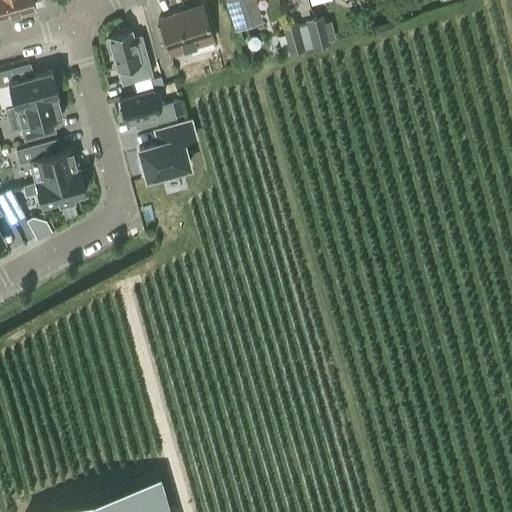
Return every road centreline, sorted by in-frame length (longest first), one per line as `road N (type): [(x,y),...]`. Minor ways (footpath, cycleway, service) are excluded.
road 1 (residential): [(0,279),(123,214),(74,25),(87,17)]
road 2 (track): [(185,511),(122,288)]
